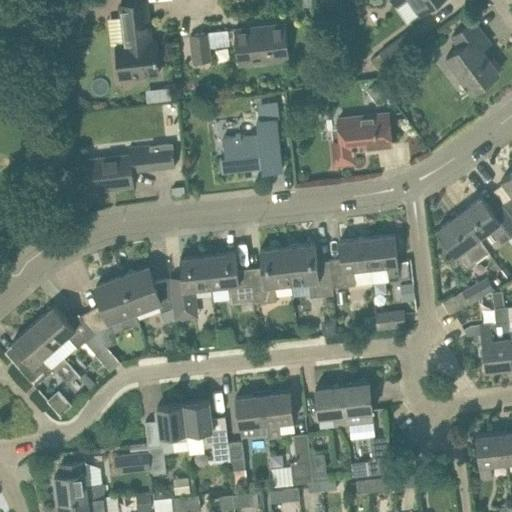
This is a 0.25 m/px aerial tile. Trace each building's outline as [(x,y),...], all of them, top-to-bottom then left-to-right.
[(407,0),(419,15),(438,0),(407,0)] [(121,4),(126,43),(117,44),(121,76),(160,72),(156,40),(151,41),(146,1),(121,4)] [(500,71),(482,48),(491,41),(475,20),(454,35),(461,45),(446,56),(472,91),(500,71)] [(235,29),(237,49),(238,63),(290,57),(286,23),(235,29)] [(381,50),(389,61),(417,41),(409,30),(381,50)] [(191,34),(194,61),(210,59),(207,32),(191,34)] [(413,58),(420,66),(432,57),(425,49),(413,58)] [(169,87),(158,89),(160,100),(171,99),(169,87)] [(175,103),(164,104),(164,110),(171,115),(177,115),(175,103)] [(332,139),(335,163),(356,161),(354,150),(356,150),(356,145),(369,143),(370,146),(393,144),(389,111),(338,116),(341,138),(332,139)] [(224,135),(227,155),(221,156),(222,171),(263,167),(263,171),(283,169),(277,116),(257,118),(259,132),(224,135)] [(130,152),(87,157),(91,191),(135,186),(133,171),(175,166),(173,141),(129,146),(130,152)] [(511,171),(502,179),(511,192),(511,196),(505,202),(511,211),(511,171)] [(483,195),(462,211),(480,235),(493,225),(503,239),(511,231),(511,211),(505,202),(493,210),(483,195)] [(480,235),(462,211),(438,229),(467,268),(489,252),(478,236),(480,235)] [(369,246),(371,263),(387,261),(389,280),(401,279),(396,233),(368,236),(369,246)] [(331,259),(333,284),(356,281),(354,265),(371,263),(369,246),(368,236),(340,239),(342,257),(331,259)] [(316,242),(288,245),(293,281),(310,279),(311,294),(334,292),(333,284),(331,259),(318,260),(316,242)] [(263,272),(251,274),(254,301),(278,298),(276,283),(293,281),(288,245),(260,248),(263,272)] [(237,250),(209,254),(212,284),(228,282),(231,303),(241,302),(243,310),(255,309),(254,301),(251,274),(240,275),(237,250)] [(172,281),(176,318),(199,316),(196,286),(212,284),(209,254),(181,257),(183,279),(172,281)] [(149,265),(124,274),(135,308),(158,299),(162,310),(161,311),(165,321),(176,318),(171,280),(155,281),(149,265)] [(443,299),(450,312),(470,302),(496,289),(505,281),(499,270),(443,299)] [(83,313),(98,330),(114,324),(111,316),(135,308),(124,274),(97,284),(103,302),(83,313)] [(413,282),(402,284),(404,300),(415,298),(413,282)] [(505,305),(503,290),(493,291),(495,307),(505,305)] [(35,321),(57,345),(68,335),(79,346),(84,342),(109,370),(119,360),(94,333),(97,331),(98,330),(83,313),(81,314),(72,322),(55,303),(35,321)] [(377,311),(378,327),(406,324),(404,309),(377,311)] [(322,335),(336,333),(335,320),(321,321),(322,335)] [(44,356),(57,345),(35,321),(13,340),(29,359),(20,367),(35,384),(42,378),(54,367),(44,356)] [(511,365),(511,346),(511,336),(493,338),(491,322),(481,323),(482,333),(486,369),(511,365)] [(471,324),(464,328),(468,335),(469,334),(482,333),(481,323),(471,324)] [(370,380),(344,383),(348,423),(374,420),(370,380)] [(348,423),(344,383),(316,387),(319,416),(335,414),(337,424),(348,423)] [(264,392),(267,422),(269,433),(269,438),(282,437),(281,423),(294,422),(292,390),(264,392)] [(242,436),(269,433),(267,422),(264,392),(236,396),(239,426),(241,425),(242,436)] [(210,399),(185,402),(191,447),(214,444),(216,464),(233,462),(230,440),(229,441),(226,415),(212,417),(210,399)] [(162,439),(148,441),(152,473),(168,471),(166,449),(191,447),(185,402),(158,405),(162,439)] [(509,460),(506,431),(477,434),(482,478),(494,476),(492,462),(509,460)] [(312,455),(311,453),(308,432),(296,433),(299,465),(273,468),(275,484),(315,479),(312,459),(312,455)] [(353,464),(354,475),(382,472),(381,459),(392,458),(389,434),(366,436),(369,462),(353,464)] [(230,440),(233,462),(234,468),(247,467),(244,439),(230,440)] [(147,451),(116,454),(118,471),(149,467),(147,451)] [(311,453),(312,455),(312,459),(315,479),(329,477),(326,452),(311,453)] [(393,470),(392,458),(381,459),(382,472),(393,470)] [(87,484),(84,460),(62,463),(63,473),(55,474),(59,501),(106,495),(106,493),(105,493),(104,482),(87,484)] [(433,474),(417,475),(418,486),(434,485),(433,474)] [(417,475),(394,477),(395,489),(418,486),(417,475)] [(394,477),(371,479),(372,491),(395,489),(394,477)] [(335,479),(322,480),(323,491),(336,490),(335,479)] [(372,491),(371,479),(357,481),(358,492),(372,491)] [(323,491),(322,480),(309,482),(310,492),(323,491)] [(167,483),(154,485),(156,497),(169,495),(167,483)] [(286,490),(287,501),(301,500),(300,489),(286,490)] [(233,493),(220,495),(221,507),(234,506),(235,506),(234,496),(233,493)] [(264,493),(234,496),(235,506),(234,506),(234,508),(265,505),(264,493)] [(108,511),(106,495),(59,501),(59,511),(108,511)] [(199,495),(185,497),(187,511),(195,511),(201,511),(199,495)] [(187,511),(185,497),(172,498),(173,511),(187,511)] [(511,511),(511,501),(500,503),(501,511),(511,511)]
